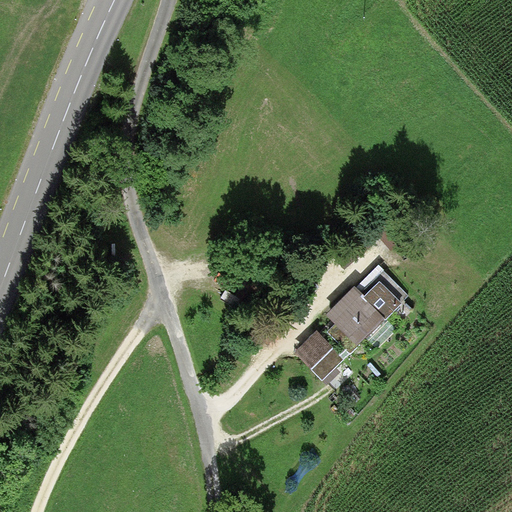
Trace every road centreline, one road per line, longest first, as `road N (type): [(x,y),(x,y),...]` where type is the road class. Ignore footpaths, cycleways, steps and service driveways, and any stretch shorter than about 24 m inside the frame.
road 1 (track): [(163,0),(127,117),(124,177),(201,425),(211,511)]
road 2 (secondary): [(113,0),(0,280)]
road 3 (track): [(34,511),(88,403),(163,297)]
